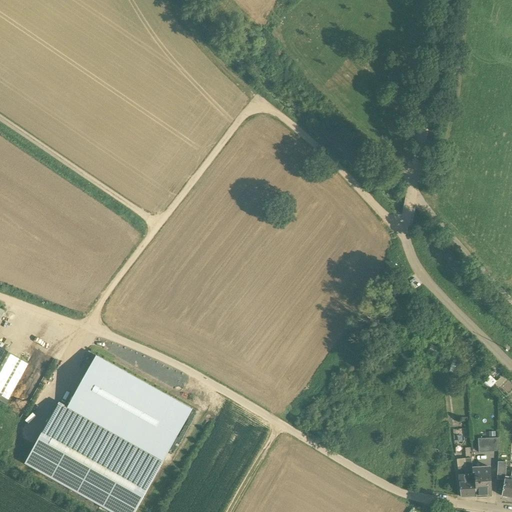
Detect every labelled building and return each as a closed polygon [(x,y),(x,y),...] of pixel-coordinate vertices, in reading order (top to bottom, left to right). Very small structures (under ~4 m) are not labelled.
[(51,319),(48,324),(57,328),(60,323),(51,319)] [(27,364),(0,349),(0,400),(5,403),(27,364)] [(69,409),(163,462),(192,411),(97,358),(69,409)] [(491,388),(498,381),(491,376),(485,383),(491,388)] [(69,409),(59,403),(24,464),(110,511),(135,511),(163,462),(69,409)] [(499,438),(478,439),(478,453),(498,452),(499,438)] [(469,459),(457,460),(458,468),(466,467),(472,466),(471,459),(469,459)] [(506,463),(498,462),(497,480),(504,480),(505,477),(506,463)] [(466,467),(458,468),(458,475),(467,474),(466,467)] [(490,468),(472,469),(473,473),(474,473),(474,474),(476,497),(490,496),(489,480),(491,480),(490,468)] [(467,474),(458,475),(461,497),(476,497),(474,474),(467,474)] [(505,477),(504,480),(501,496),(511,498),(511,481),(510,481),(510,478),(505,477)]
